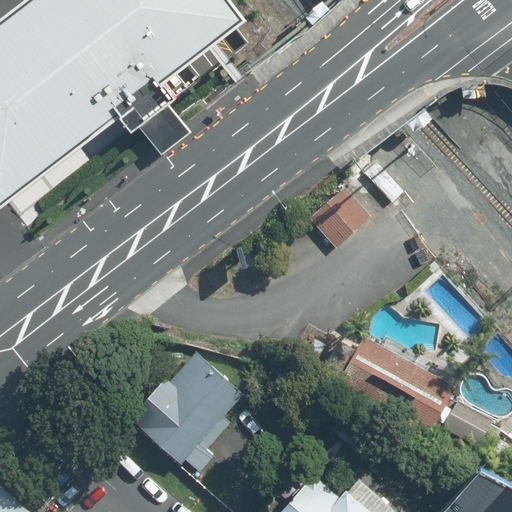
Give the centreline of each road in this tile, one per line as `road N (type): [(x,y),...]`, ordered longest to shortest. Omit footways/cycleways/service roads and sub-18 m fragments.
road 1 (secondary): [(503,1),(328,127),(119,255)]
road 2 (secondary): [(119,255),(397,0)]
road 3 (residential): [(0,385),(140,511)]
road 4 (secondary): [(0,347),(119,255)]
